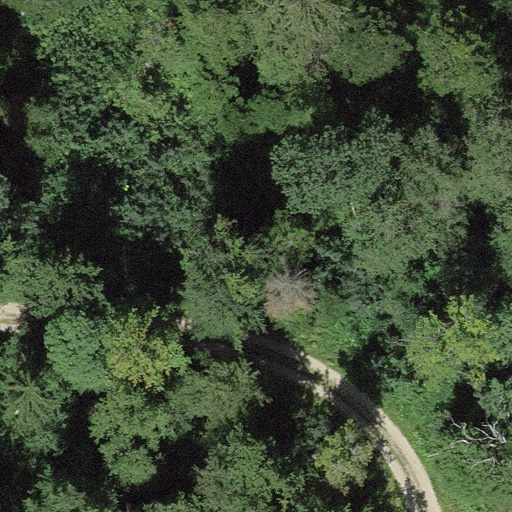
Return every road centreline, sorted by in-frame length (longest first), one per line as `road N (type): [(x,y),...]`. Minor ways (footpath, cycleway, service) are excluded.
road 1 (track): [(420,511),(412,470),(330,376),(193,331),(0,315)]
road 2 (unknown): [(0,215),(233,0)]
